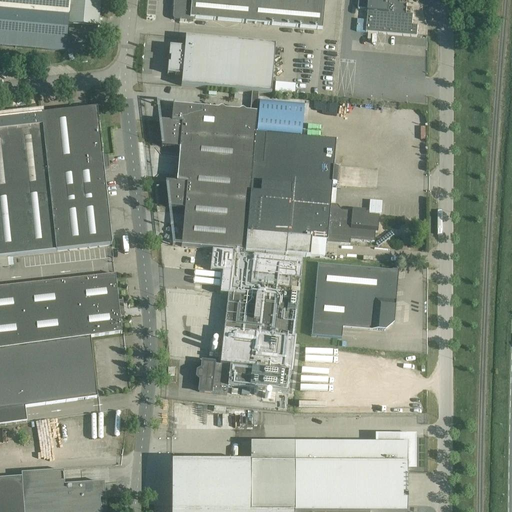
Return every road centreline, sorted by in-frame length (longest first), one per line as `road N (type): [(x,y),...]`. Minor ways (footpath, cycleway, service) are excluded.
road 1 (unclassified): [(444,511),(443,23),(435,0)]
road 2 (unclassified): [(135,511),(151,317),(123,75)]
road 3 (unclassified): [(0,89),(123,75)]
